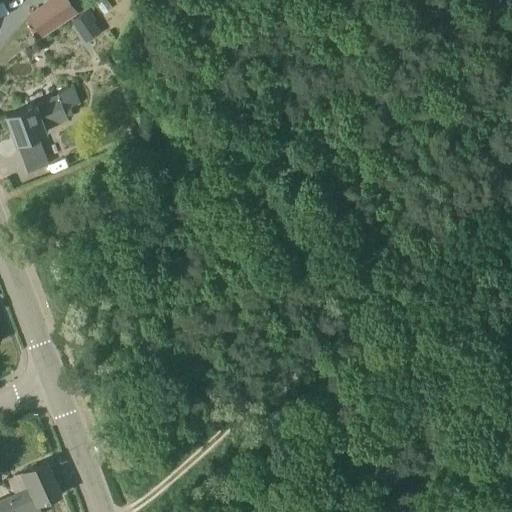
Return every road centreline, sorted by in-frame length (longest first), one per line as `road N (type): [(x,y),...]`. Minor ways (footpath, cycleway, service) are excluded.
road 1 (track): [(511,142),(107,511)]
road 2 (secondary): [(92,511),(43,384)]
road 3 (secondary): [(43,384),(0,259)]
